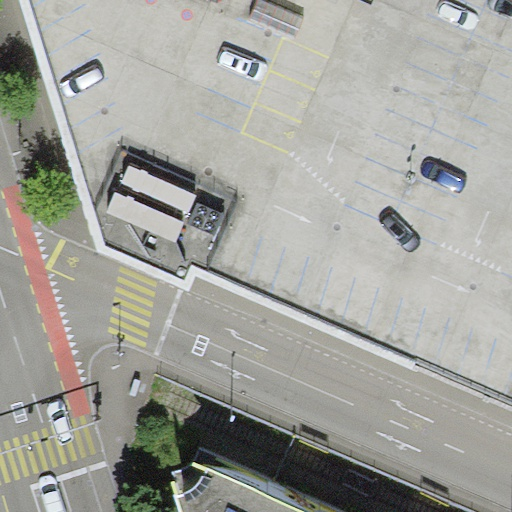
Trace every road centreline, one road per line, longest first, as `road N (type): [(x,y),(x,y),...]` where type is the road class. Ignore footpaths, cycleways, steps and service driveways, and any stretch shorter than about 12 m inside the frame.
road 1 (tertiary): [(511,471),(0,246)]
road 2 (primary): [(61,511),(0,305)]
